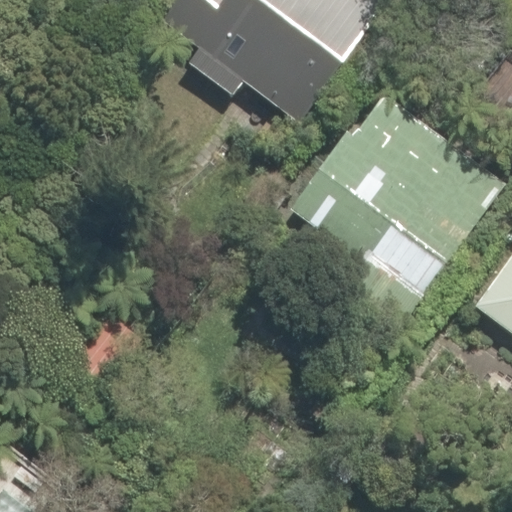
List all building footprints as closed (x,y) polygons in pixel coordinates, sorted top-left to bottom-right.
[(181,0),(163,24),(300,126),(386,10),(372,0),(181,0)] [(511,51),(461,111),(511,154),(511,51)] [(342,296),(397,335),(504,185),(383,98),(354,139),(347,134),(292,211),(365,264),(342,296)] [(511,259),(475,310),(511,336),(511,259)] [(332,429),(352,400),(331,385),(311,414),(332,429)] [(0,511),(67,511),(74,503),(0,447),(0,511)]
